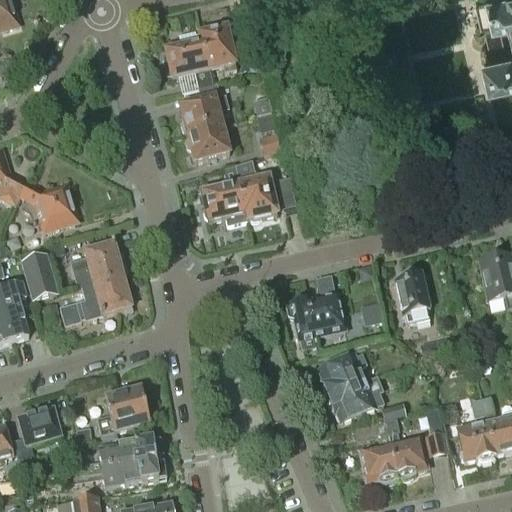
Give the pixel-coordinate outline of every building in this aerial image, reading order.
[(0,0),(0,33),(15,29),(6,0),(0,0)] [(405,5),(403,0),(352,0),(349,1),(355,27),(379,22),(377,12),(405,5)] [(511,48),(511,54),(483,61),(485,68),(483,71),(484,77),(487,79),(489,86),(511,80),(511,0),(479,0),(474,1),(480,25),(506,20),(511,48)] [(226,33),(198,39),(207,76),(209,75),(222,72),(224,78),(236,75),(226,33)] [(207,76),(198,39),(195,40),(194,36),(178,40),(180,52),(165,56),(171,84),(194,79),(197,94),(212,90),(209,75),(207,76)] [(240,52),(254,48),(252,38),(238,41),(240,52)] [(212,90),(197,94),(200,106),(178,112),(182,125),(179,129),(181,137),(185,139),(186,141),(221,131),(217,117),(228,114),(225,100),(219,101),(216,90),(212,90)] [(221,131),(186,141),(187,143),(183,147),(185,155),(190,157),(194,169),(229,160),(221,131)] [(258,143),(263,161),(263,163),(282,158),(277,138),(258,143)] [(469,167),(466,146),(451,149),(455,170),(469,167)] [(18,203),(25,190),(7,181),(0,159),(0,193),(4,195),(0,202),(0,203),(13,212),(18,203)] [(223,174),(227,193),(201,199),(207,227),(245,219),(237,182),(238,182),(235,172),(223,174)] [(253,179),(238,182),(237,182),(245,219),(246,227),(276,220),(265,173),(252,176),(253,179)] [(43,200),(25,190),(18,203),(25,207),(21,215),(29,219),(33,232),(42,229),(44,236),(75,227),(65,193),(43,200)] [(293,202),(282,204),(285,218),(296,215),(293,202)] [(48,250),(52,262),(65,258),(62,247),(48,250)] [(77,296),(81,295),(123,283),(113,249),(83,257),(87,272),(72,276),(77,296)] [(32,307),(56,301),(45,262),(22,269),(32,307)] [(511,314),(511,275),(509,262),(478,269),(487,307),(503,304),(506,316),(511,314)] [(373,284),(371,271),(357,274),(360,287),(373,284)] [(405,331),(429,326),(427,317),(429,316),(421,280),(392,286),(401,323),(403,322),(405,331)] [(123,283),(81,295),(85,307),(59,314),(64,333),(81,328),(80,326),(84,325),(85,327),(131,314),(123,283)] [(0,293),(0,306),(12,347),(28,342),(18,305),(25,303),(21,288),(14,290),(12,286),(2,288),(3,293),(0,293)] [(302,355),(315,352),(313,343),(344,336),(338,307),(321,310),(320,305),(308,307),(308,305),(290,309),(290,311),(286,315),(288,323),(293,325),(298,346),(300,346),(302,355)] [(0,350),(12,347),(0,306),(0,350)] [(62,333),(55,308),(42,312),(48,337),(62,333)] [(455,357),(452,343),(418,350),(421,364),(455,357)] [(328,403),(364,388),(358,374),(366,371),(361,359),(319,376),(323,387),(322,387),(328,403)] [(374,384),(364,388),(328,403),(334,418),(336,417),(340,428),(383,410),(378,399),(380,398),(374,384)] [(140,395),(105,404),(109,421),(96,425),(100,441),(149,429),(140,395)] [(490,403),(481,405),(485,422),(494,420),(490,403)] [(474,424),(485,422),(481,405),(470,407),(474,424)] [(383,427),(396,424),(405,422),(403,410),(381,414),(383,427)] [(30,452),(59,444),(55,433),(65,430),(61,416),(18,428),(25,450),(15,453),(17,466),(33,462),(30,452)] [(496,427),(487,429),(494,461),(511,456),(511,418),(501,421),(501,426),(496,427)] [(84,419),(70,421),(72,436),(76,435),(79,450),(92,446),(89,433),(86,434),(84,419)] [(399,437),(396,424),(383,427),(396,485),(403,486),(409,485),(415,481),(415,479),(427,476),(420,443),(399,448),(397,438),(399,437)] [(396,485),(383,427),(354,434),(357,448),(377,444),(379,453),(358,457),(365,490),(377,487),(377,489),(384,490),(391,489),(396,485)] [(487,429),(456,436),(463,469),(477,465),(481,468),(490,466),(493,461),(494,461),(487,429)] [(440,431),(428,433),(430,441),(436,440),(442,439),(440,431)] [(3,432),(0,433),(0,465),(11,463),(3,432)] [(71,480),(155,466),(154,462),(162,461),(159,445),(118,451),(118,455),(98,458),(100,467),(70,472),(71,480)] [(155,466),(71,480),(73,490),(103,485),(104,494),(166,484),(163,467),(155,468),(155,466)] [(17,488),(6,490),(8,499),(19,497),(17,488)] [(71,511),(99,511),(98,503),(71,507),(71,511)]
